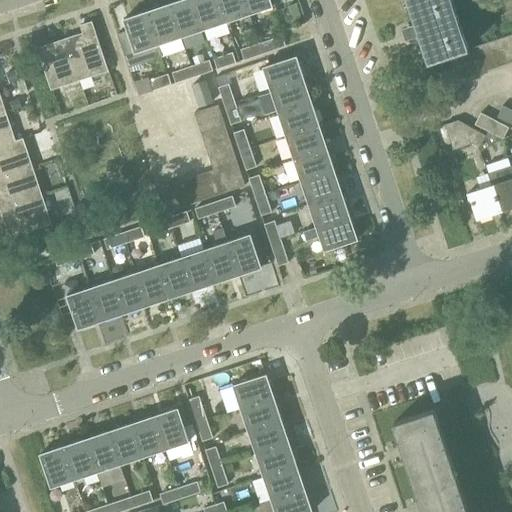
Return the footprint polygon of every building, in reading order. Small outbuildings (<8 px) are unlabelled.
[(203,30),(192,0),(183,0),(169,5),(181,38),(203,30)] [(226,23),(218,0),(192,0),(203,30),(226,23)] [(249,15),(243,0),(218,0),(226,23),(249,15)] [(243,0),(249,15),(271,7),(269,0),(243,0)] [(450,55),(462,52),(468,49),(451,0),(407,0),(406,0),(412,18),(414,25),(412,26),(411,30),(404,32),(407,41),(418,37),(421,46),(427,63),(439,59),(450,55)] [(181,38),(169,5),(146,13),(157,46),(181,38)] [(157,46),(146,13),(123,20),(127,32),(117,35),(129,68),(161,57),(157,46)] [(65,39),(66,44),(78,76),(88,72),(90,77),(108,72),(91,23),(80,26),(83,37),(78,39),(77,35),(65,39)] [(504,64),(511,61),(511,50),(507,36),(496,40),(504,64)] [(261,44),(264,55),(285,48),(281,37),(261,44)] [(493,68),(504,64),(496,40),(485,44),(493,68)] [(80,81),(78,76),(66,44),(51,49),(49,44),(36,49),(50,91),(52,91),(50,85),(61,81),(62,87),(80,81)] [(264,55),(261,44),(240,51),(243,62),(264,55)] [(473,48),(482,72),(493,68),(485,44),(473,48)] [(473,48),(468,49),(462,52),(470,76),(482,72),(473,48)] [(462,52),(450,55),(459,80),(470,76),(462,52)] [(217,70),(236,64),(233,53),(214,59),(217,70)] [(447,84),(459,80),(450,55),(439,59),(447,84)] [(270,91),(303,81),(295,57),(262,68),(270,91)] [(191,67),(194,78),(213,71),(209,61),(191,67)] [(194,78),(191,67),(172,73),(175,84),(194,78)] [(149,83),(152,92),(170,86),(167,76),(149,83)] [(192,85),(199,107),(211,103),(204,81),(192,85)] [(303,81),(270,91),(277,114),(311,103),(303,81)] [(218,88),(224,107),(234,104),(228,85),(218,88)] [(311,103),(277,114),(285,137),(318,126),(311,103)] [(240,123),(234,104),(224,107),(230,126),(240,123)] [(193,114),(197,126),(221,118),(217,105),(193,114)] [(511,111),(502,106),(497,118),(511,125),(511,111)] [(6,114),(1,115),(0,115),(0,147),(10,143),(6,133),(12,131),(6,114)] [(502,140),(509,128),(481,114),(475,126),(502,140)] [(221,118),(197,126),(201,137),(225,129),(221,118)] [(457,121),(444,126),(453,151),(472,144),(479,148),(486,137),(457,121)] [(318,126),(285,137),(292,160),(326,149),(318,126)] [(229,141),(225,129),(201,137),(205,149),(229,141)] [(239,153),(249,149),(243,131),(233,134),(239,153)] [(23,139),(10,143),(0,147),(0,179),(27,169),(24,158),(29,157),(23,139)] [(209,160),(233,152),(229,141),(205,149),(209,160)] [(256,168),(249,149),(239,153),(245,172),(256,168)] [(326,149),(292,160),(300,183),(334,172),(326,149)] [(209,160),(213,171),(244,187),(233,152),(209,160)] [(33,167),(27,169),(0,179),(0,192),(1,195),(0,195),(0,208),(0,210),(5,208),(36,197),(33,187),(38,185),(33,167)] [(202,175),(210,198),(244,187),(213,171),(202,175)] [(308,205),(341,194),(334,172),(300,183),(308,205)] [(190,178),(198,202),(210,198),(202,175),(190,178)] [(254,198),(264,194),(258,175),(248,179),(254,198)] [(179,182),(187,206),(198,202),(190,178),(179,182)] [(500,213),(511,208),(511,179),(491,186),(500,213)] [(168,186),(175,209),(187,206),(179,182),(168,186)] [(175,209),(168,186),(156,190),(164,213),(175,209)] [(500,213),(491,186),(468,194),(476,221),(500,213)] [(264,194),(254,198),(260,217),(271,214),(264,194)] [(349,217),(341,194),(308,205),(315,228),(349,217)] [(42,196),(36,197),(5,208),(10,223),(5,225),(10,238),(52,224),(51,223),(46,225),(42,214),(48,213),(42,196)] [(232,197),(213,204),(217,214),(236,207),(232,197)] [(198,220),(217,214),(213,204),(195,210),(198,220)] [(186,213),(168,219),(171,229),(189,222),(186,213)] [(349,217),(315,228),(323,252),(357,241),(349,217)] [(152,235),(171,229),(168,219),(149,225),(152,235)] [(263,226),(270,246),(281,243),(274,222),(263,226)] [(140,228),(122,234),(125,244),(144,238),(140,228)] [(217,246),(204,251),(215,284),(237,276),(227,243),(223,228),(212,231),(217,246)] [(107,250),(125,244),(122,234),(104,240),(107,250)] [(227,243),(237,276),(261,268),(250,235),(227,243)] [(281,243),(270,246),(277,267),(288,264),(281,243)] [(72,251),(75,261),(94,255),(90,245),(72,251)] [(154,253),(158,266),(169,299),(192,292),(181,258),(177,246),(154,253)] [(51,283),(61,279),(57,267),(75,261),(72,251),(44,260),(51,283)] [(192,292),(215,284),(204,251),(181,258),(192,292)] [(169,299),(158,266),(136,274),(147,307),(169,299)] [(136,274),(113,281),(124,314),(147,307),(136,274)] [(124,314),(113,281),(90,289),(101,322),(124,314)] [(77,330),(101,322),(90,289),(66,297),(77,330)] [(240,410),(273,398),(266,375),(232,386),(240,410)] [(188,401),(195,421),(205,418),(198,397),(188,401)] [(273,398),(240,410),(248,433),(281,421),(273,398)] [(154,416),(165,450),(189,442),(177,408),(154,416)] [(412,482),(452,468),(433,410),(392,424),(398,441),(406,465),(412,482)] [(154,416),(131,424),(142,457),(165,450),(154,416)] [(212,439),(205,418),(195,421),(202,442),(212,439)] [(281,421),(248,433),(255,455),(289,444),(281,421)] [(131,424),(108,431),(119,465),(142,457),(131,424)] [(108,431),(86,439),(97,472),(119,465),(108,431)] [(63,447),(74,480),(97,472),(86,439),(63,447)] [(289,444),(255,455),(263,478),(296,467),(289,444)] [(50,488),(74,480),(63,447),(44,453),(40,455),(50,488)] [(211,469),(221,466),(215,447),(205,451),(211,469)] [(221,466),(211,469),(217,488),(227,484),(221,466)] [(270,500),(304,489),(296,467),(263,478),(270,500)] [(466,511),(452,468),(412,482),(417,497),(422,511),(466,511)] [(178,489),(181,499),(200,493),(197,482),(178,489)] [(162,505),(181,499),(178,489),(159,495),(162,505)] [(311,511),(304,489),(270,500),(274,511),(311,511)] [(149,492),(130,498),(133,508),(152,502),(149,492)] [(120,511),(133,508),(130,498),(111,504),(108,505),(110,511),(120,511)] [(215,511),(226,511),(224,503),(213,506),(215,511)]
